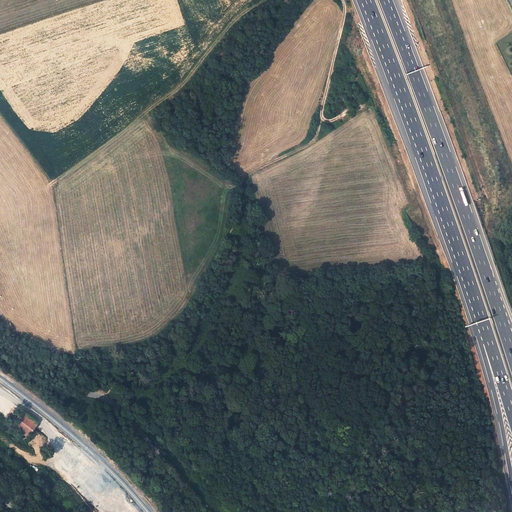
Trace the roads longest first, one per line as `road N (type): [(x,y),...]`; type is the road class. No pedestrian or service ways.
road 1 (motorway): [(511,353),(385,0)]
road 2 (track): [(265,0),(244,8),(181,84),(58,174),(45,169),(0,111)]
road 3 (motorway): [(364,0),(475,316)]
road 4 (residential): [(0,354),(50,388),(117,406),(202,511)]
road 5 (motorway): [(475,316),(511,478)]
